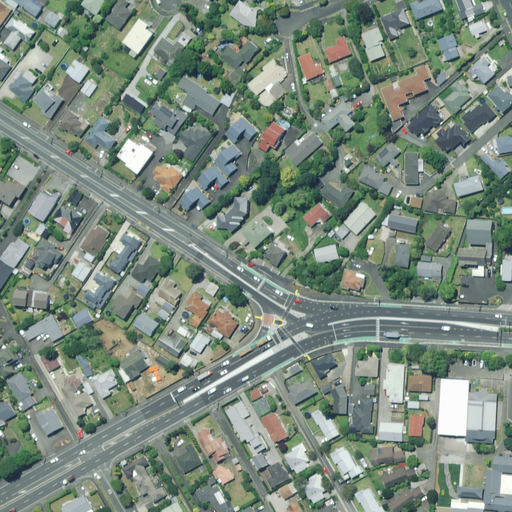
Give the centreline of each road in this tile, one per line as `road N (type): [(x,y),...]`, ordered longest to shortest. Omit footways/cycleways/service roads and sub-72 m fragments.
road 1 (secondary): [(179,235),(0,121)]
road 2 (secondary): [(179,235),(287,300),(353,313)]
road 3 (trunk): [(82,448),(250,353)]
road 4 (trunk): [(511,338),(378,328),(325,335)]
road 5 (residential): [(272,362),(352,511)]
road 6 (trunk): [(353,313),(511,320)]
road 7 (residential): [(10,325),(82,448)]
road 8 (trunk): [(209,398),(94,462)]
road 9 (residential): [(271,511),(209,398)]
